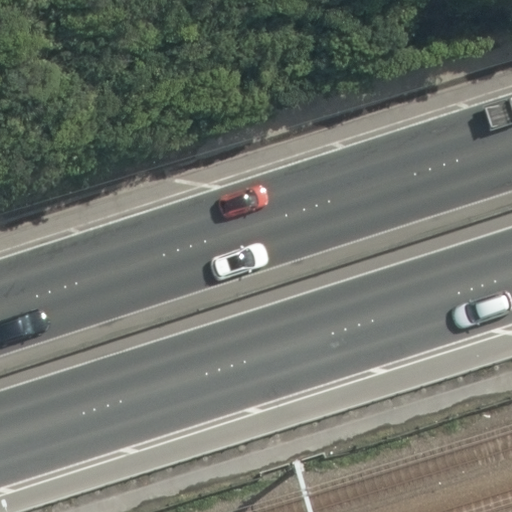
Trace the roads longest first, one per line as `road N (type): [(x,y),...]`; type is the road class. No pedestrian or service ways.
road 1 (trunk): [(0,294),(511,115)]
road 2 (trunk): [(511,291),(0,449)]
